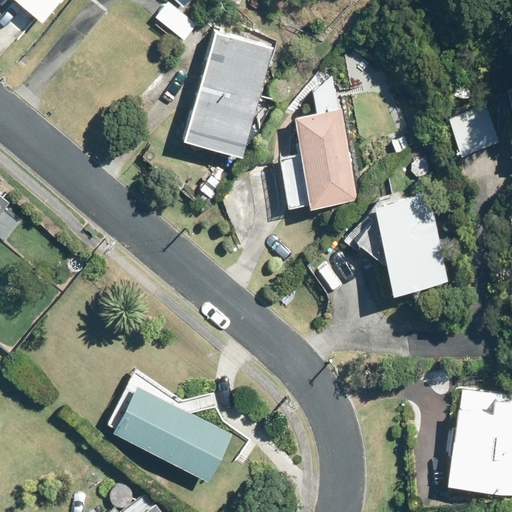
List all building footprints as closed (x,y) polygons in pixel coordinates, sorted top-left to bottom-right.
[(11,0),(37,23),(56,1),(57,2),(58,0),(11,0)] [(166,2),(154,16),(182,39),(194,24),(166,2)] [(211,31),(178,140),(238,159),(272,47),(211,31)] [(291,118),(297,154),(276,158),(283,209),(303,205),(304,209),(352,201),(339,109),(333,110),(331,99),(311,103),(313,114),(291,118)] [(444,117),(457,155),(497,142),(484,103),(444,117)] [(377,197),(342,241),(366,260),(368,256),(379,265),(386,297),(449,284),(430,192),(405,197),(405,190),(377,197)] [(0,217),(13,202),(0,191),(0,217)] [(116,429),(211,478),(235,433),(140,384),(116,429)] [(453,410),(443,488),(511,497),(511,401),(503,401),(504,394),(459,388),(457,410),(453,410)] [(133,495),(122,476),(101,488),(113,507),(133,495)] [(167,511),(159,500),(144,511),(167,511)]
